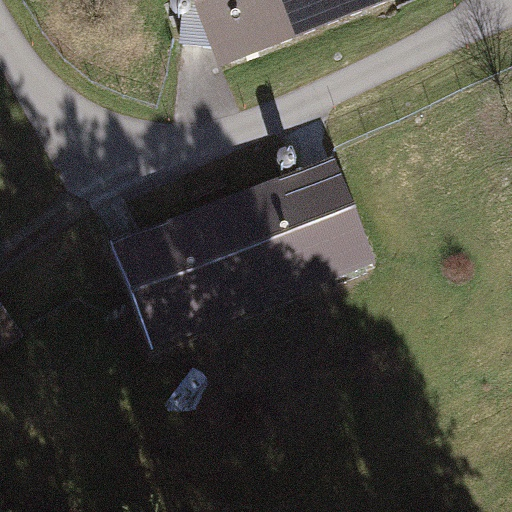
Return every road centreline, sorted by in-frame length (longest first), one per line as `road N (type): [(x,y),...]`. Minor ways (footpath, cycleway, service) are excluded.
road 1 (track): [(511,9),(283,116),(150,149),(123,150),(72,131),(46,105),(0,28)]
road 2 (track): [(123,150),(78,200),(0,263)]
